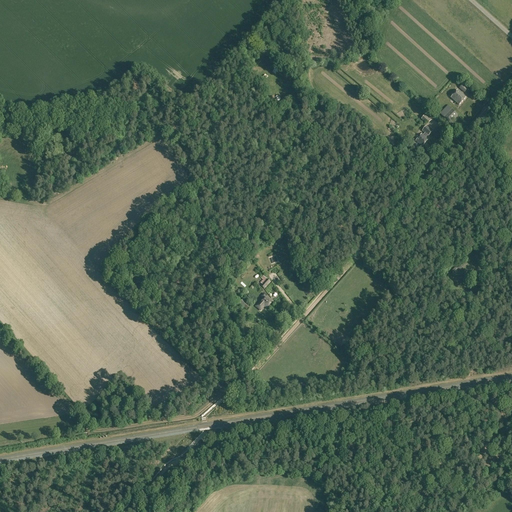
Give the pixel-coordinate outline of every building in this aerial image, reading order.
[(451,98),(459,105),(466,98),(458,90),(451,98)] [(440,114),(451,125),(459,116),(448,106),(440,114)] [(416,141),(422,147),(428,140),(426,138),(428,136),(431,133),(432,131),(426,126),(422,131),(424,134),(423,135),(422,134),(416,141)] [(261,286),(264,289),(270,282),(267,279),(265,278),(260,283),(262,284),(261,286)] [(260,304),(267,309),(273,302),(267,296),(260,304)] [(239,303),(248,311),(251,307),(243,299),(239,303)]
